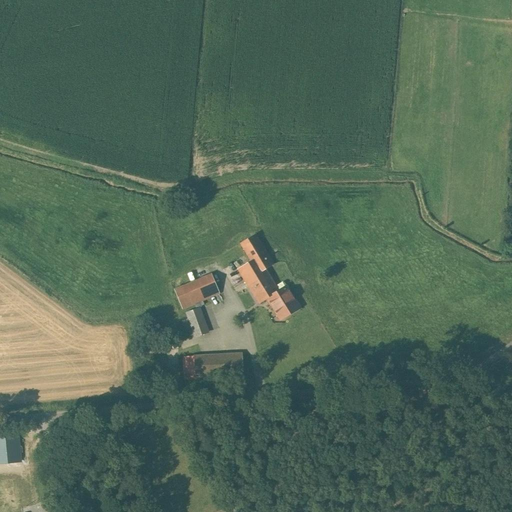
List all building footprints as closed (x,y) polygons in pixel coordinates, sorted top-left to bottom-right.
[(255,234),(240,243),(250,261),(258,256),(266,269),(266,268),(273,264),(255,234)] [(285,286),(279,290),(266,268),(266,269),(258,256),(250,261),(240,267),(239,265),(236,266),(237,269),(258,303),(267,297),(280,318),(288,313),(290,313),(296,309),(297,307),(298,306),(285,286)] [(211,274),(174,290),(182,308),(219,293),(211,274)] [(199,308),(187,313),(195,336),(207,332),(199,308)] [(232,353),(184,356),(186,379),(234,377),(232,353)] [(242,353),(232,353),(234,377),(243,376),(242,353)] [(20,432),(0,434),(0,500),(1,507),(27,504),(20,432)]
